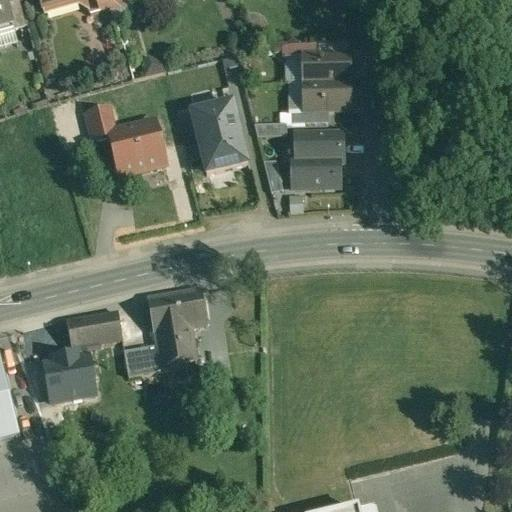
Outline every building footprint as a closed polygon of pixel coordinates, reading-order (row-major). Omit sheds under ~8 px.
[(5,0),(0,0),(0,30),(12,27),(13,26),(7,6),(5,0)] [(38,0),(43,13),(44,13),(43,11),(78,1),(79,7),(89,13),(91,18),(109,13),(105,0),(38,0)] [(129,0),(105,0),(109,13),(132,6),(129,0)] [(19,2),(7,6),(13,26),(12,27),(14,33),(26,29),(19,2)] [(349,58),(303,59),(304,87),(350,86),(349,58)] [(167,69),(148,59),(143,64),(145,81),(166,76),(165,75),(167,69)] [(350,114),(350,86),(304,87),(304,115),(350,114)] [(233,106),(191,117),(199,148),(240,137),(233,106)] [(110,112),(86,117),(93,144),(110,140),(109,137),(115,135),(110,112)] [(115,135),(109,137),(110,140),(119,179),(166,168),(155,125),(115,135)] [(285,127),(256,128),(257,142),(286,141),(285,127)] [(240,137),(199,148),(207,179),(248,169),(240,137)] [(343,138),(295,139),(296,164),(292,164),(292,165),(344,164),(343,138)] [(276,163),(264,166),(272,197),(283,194),(276,163)] [(344,164),(292,165),(292,191),(340,190),(340,165),(344,165),(344,164)] [(302,200),(289,200),(290,218),(303,217),(302,200)] [(200,294),(148,303),(156,349),(160,370),(162,369),(196,363),(191,331),(206,328),(200,294)] [(118,316),(68,325),(73,353),(87,351),(123,344),(118,316)] [(156,349),(124,355),(128,380),(163,375),(162,369),(160,370),(156,349)] [(56,362),(57,366),(44,369),(51,406),(95,398),(87,351),(73,353),(71,353),(73,359),(56,362)] [(0,360),(0,446),(20,441),(0,360)]
